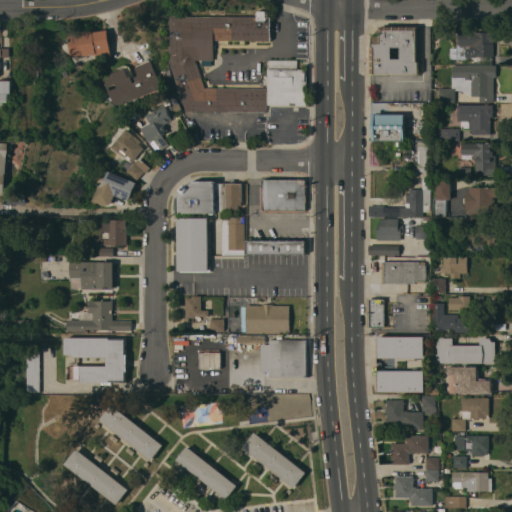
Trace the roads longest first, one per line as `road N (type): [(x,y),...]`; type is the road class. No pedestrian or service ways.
road 1 (primary): [(330,1),(324,263),(343,511)]
road 2 (residential): [(353,157),(195,162),(167,173),(158,201),(156,371)]
road 3 (residential): [(354,4),(0,6)]
road 4 (primary): [(367,511),(353,293)]
road 5 (residential): [(511,7),(354,4)]
road 6 (primary): [(353,293),(353,157)]
